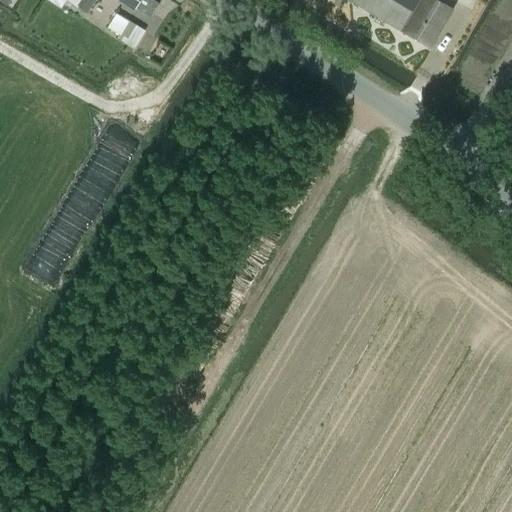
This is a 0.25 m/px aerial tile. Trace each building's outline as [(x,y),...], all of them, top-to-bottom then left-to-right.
[(48,0),(61,9),(67,1),(77,8),(79,6),(88,12),(96,0),(48,0)] [(159,4),(153,0),(117,0),(135,12),(137,8),(150,17),(159,4)] [(348,0),(403,33),(422,0),(348,0)] [(453,10),(436,0),(422,0),(403,33),(430,48),(453,10)] [(116,14),(108,27),(120,35),(128,21),(116,14)] [(50,285),(122,157),(98,144),(27,272),(50,285)]
